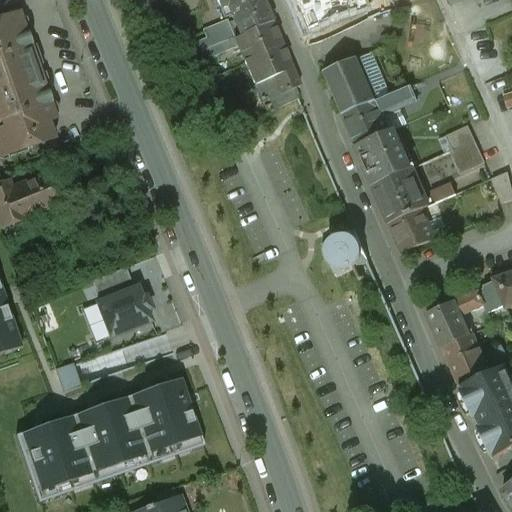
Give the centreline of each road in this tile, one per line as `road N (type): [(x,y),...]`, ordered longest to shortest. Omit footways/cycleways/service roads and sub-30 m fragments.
road 1 (residential): [(278,0),(328,133),(498,511)]
road 2 (secondary): [(91,0),(293,511)]
